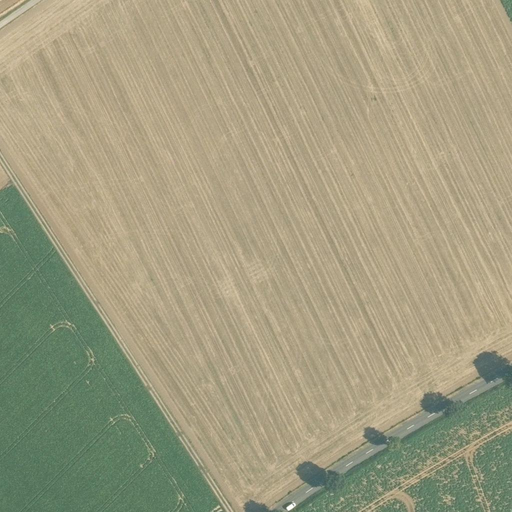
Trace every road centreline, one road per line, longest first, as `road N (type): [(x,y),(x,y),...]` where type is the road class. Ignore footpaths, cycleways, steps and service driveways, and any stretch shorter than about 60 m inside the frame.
road 1 (track): [(0,158),(228,511)]
road 2 (tertiary): [(282,511),(392,438),(511,372)]
